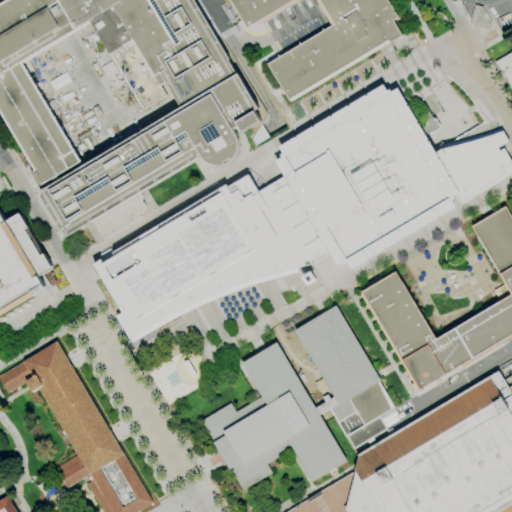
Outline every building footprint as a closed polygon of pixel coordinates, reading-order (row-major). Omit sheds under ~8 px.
[(0,4),(6,0),(193,0),(229,59),(228,60),(237,75),(238,74),(259,109),(254,111),(255,112),(261,121),(243,132),(239,125),(233,129),(237,136),(237,137),(238,138),(238,139),(238,140),(239,141),(239,142),(239,143),(239,144),(239,145),(239,146),(239,147),(239,148),(239,149),(238,150),(238,151),(238,152),(238,153),(237,153),(237,154),(237,155),(236,155),(236,156),(235,157),(235,158),(234,158),(234,159),(233,160),(232,160),(231,158),(225,162),(226,164),(225,165),(224,165),(223,165),(222,165),(221,165),(220,165),(219,165),(218,165),(217,165),(216,165),(215,165),(214,165),(213,165),(213,164),(212,164),(211,164),(210,163),(209,163),(208,162),(207,161),(206,161),(206,160),(205,160),(205,159),(204,159),(204,158),(203,158),(203,157),(202,157),(202,156),(142,192),(140,193),(142,196),(141,201),(144,206),(145,207),(145,208),(145,209),(144,210),(144,211),(143,211),(143,212),(139,215),(140,217),(105,238),(95,220),(88,224),(67,237),(65,233),(64,234),(41,196),(42,195),(40,192),(54,183),(52,179),(39,187),(30,173),(35,170),(32,166),(0,111),(0,4)] [(289,99),(268,64),(334,25),(319,0),(292,0),(246,28),(229,0),(387,0),(398,17),(393,20),(402,36),(390,43),(388,40),(289,99)] [(489,30),(470,25),(475,5),(483,7),(491,22),(489,30)] [(511,91),(495,62),(511,52),(511,91)] [(284,177),(258,191),(247,174),(226,187),(225,185),(92,264),(121,312),(114,317),(130,343),(149,331),(169,320),(190,309),(210,299),(232,291),(253,284),(275,277),(297,271),(296,267),(328,250),(337,266),(344,262),(345,265),(348,263),(352,270),(357,266),(358,267),(371,259),(370,258),(373,257),(373,258),(389,249),(389,247),(402,239),(402,238),(404,237),(404,238),(420,229),(420,228),(421,227),(422,228),(438,218),(437,217),(439,216),(440,217),(456,208),(452,201),(455,199),(453,197),(457,195),(461,203),(511,172),(511,161),(511,162),(502,148),(498,151),(497,148),(507,141),(502,131),(486,136),(471,141),(455,145),(440,149),(435,153),(429,142),(428,142),(427,141),(428,140),(418,124),(417,125),(416,123),(417,123),(408,106),(407,107),(406,105),(407,105),(397,89),(391,92),(389,90),(387,91),(383,85),(367,94),(368,96),(366,97),(365,95),(350,105),(350,106),(349,107),(348,106),(332,115),(333,116),(331,117),(330,116),(314,126),(315,127),(313,128),(313,127),(296,137),(297,138),(296,138),(295,137),(279,147),(283,153),(280,155),(282,158),(275,161),(284,177)] [(511,334),(420,389),(362,292),(396,272),(436,340),(511,295),(472,227),(505,207),(511,218),(511,334)] [(0,208),(8,221),(20,213),(29,228),(26,229),(42,256),(45,254),(53,268),(40,277),(44,284),(47,289),(34,297),(35,297),(0,318),(0,208)] [(315,408),(326,402),(323,398),(328,395),(331,399),(334,397),(294,331),(336,306),(381,381),(379,382),(395,408),(380,417),(387,429),(354,449),(330,409),(319,415),(315,408)] [(139,511),(103,511),(86,484),(94,480),(90,474),(82,479),(67,488),(62,480),(59,475),(58,473),(56,471),(55,469),(78,455),(39,388),(33,392),(31,389),(29,386),(27,382),(8,393),(0,378),(0,376),(36,355),(43,350),(58,342),(64,353),(69,361),(73,368),(107,426),(117,442),(152,501),(153,504),(139,511)] [(319,415),(347,462),(313,482),(293,448),(267,464),(272,473),(243,491),(230,469),(229,470),(213,443),(214,442),(202,421),(231,404),(236,412),(262,397),(242,363),(277,343),(315,408),(319,415)] [(287,511),(307,500),(356,471),(364,466),(357,456),(498,371),(511,393),(511,511),(287,511)] [(361,451),(359,447),(353,450),(356,455),(391,435),(388,429),(366,441),(369,446),(361,451)] [(0,511),(0,500),(8,496),(17,511),(0,511)]
